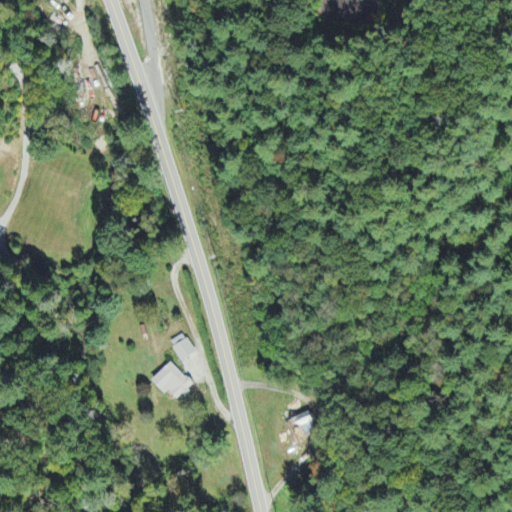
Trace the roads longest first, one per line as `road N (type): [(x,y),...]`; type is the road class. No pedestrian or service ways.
road 1 (primary): [(267,511),(179,178),(109,0)]
road 2 (residential): [(39,274),(45,511)]
